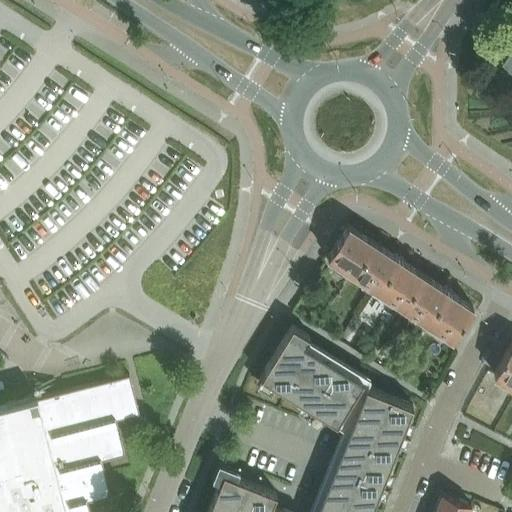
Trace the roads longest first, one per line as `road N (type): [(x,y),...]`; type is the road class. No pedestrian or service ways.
road 1 (residential): [(402,511),(444,409),(509,289)]
road 2 (residential): [(157,511),(251,301)]
road 3 (residential): [(303,155),(267,218),(251,301)]
road 4 (residential): [(60,0),(148,56),(199,56)]
road 5 (residential): [(251,301),(328,172)]
road 6 (primary): [(318,78),(207,23)]
